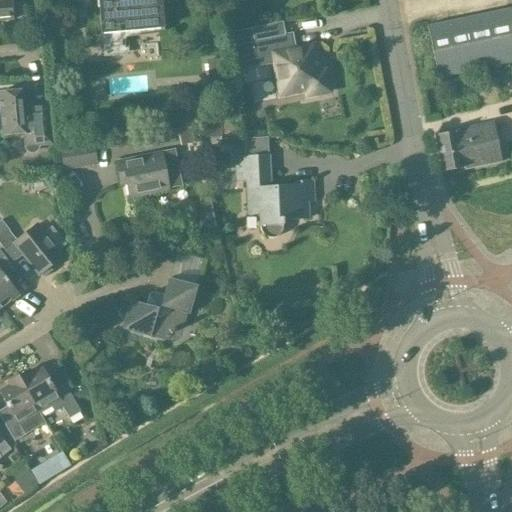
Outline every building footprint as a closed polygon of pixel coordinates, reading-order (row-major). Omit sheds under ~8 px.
[(0,0),(0,21),(13,20),(11,0),(0,0)] [(98,0),(102,35),(104,58),(129,56),(128,50),(125,50),(124,38),(164,33),(164,28),(165,28),(161,0),(98,0)] [(477,0),(425,11),(433,48),(485,37),(477,0)] [(231,33),(239,72),(275,64),(281,96),(307,90),(309,96),(318,95),(328,79),(326,70),(319,71),(314,45),(288,51),(284,34),(282,23),(231,33)] [(38,152),(39,150),(39,146),(49,145),(45,106),(28,107),(27,92),(0,94),(0,102),(3,136),(23,134),(24,142),(24,146),(24,148),(26,152),(28,154),(31,154),(34,154),(36,153),(38,152)] [(499,163),(491,123),(433,135),(440,171),(462,167),(463,170),(499,163)] [(177,131),(183,155),(195,152),(189,128),(177,131)] [(172,151),(159,153),(113,163),(116,176),(122,175),(127,199),(131,198),(131,202),(147,199),(146,195),(179,189),(172,151)] [(64,169),(100,164),(98,153),(63,159),(64,169)] [(279,237),(280,236),(282,234),(283,233),(283,232),(283,231),(284,230),(284,229),(284,228),(284,227),(286,224),(288,222),(289,222),(291,222),(292,221),(293,221),(310,219),(309,202),(314,201),(313,182),(296,183),(296,187),(271,188),(268,157),(235,160),(236,181),(246,180),(249,215),(260,214),(261,230),(261,231),(261,232),(262,232),(262,233),(265,236),(266,237),(268,238),(270,238),(276,238),(279,237)] [(8,232),(0,238),(0,246),(13,263),(23,255),(39,276),(41,275),(43,278),(52,271),(50,270),(49,268),(61,259),(57,253),(67,245),(53,227),(42,235),(35,226),(15,242),(8,232)] [(0,307),(2,310),(19,296),(5,278),(15,270),(0,251),(0,307)] [(149,334),(157,336),(165,332),(167,334),(172,332),(171,329),(179,325),(182,314),(186,315),(193,287),(166,280),(161,296),(150,293),(146,295),(143,308),(127,304),(120,331),(148,338),(149,334)] [(39,365),(18,378),(39,412),(51,405),(54,411),(62,407),(70,419),(81,413),(65,385),(54,391),(39,365)] [(18,378),(0,388),(0,392),(13,415),(3,421),(15,442),(26,436),(45,424),(39,412),(18,378)] [(0,458),(10,451),(0,437),(0,458)] [(31,473),(38,483),(39,485),(51,477),(43,465),(31,473)]
